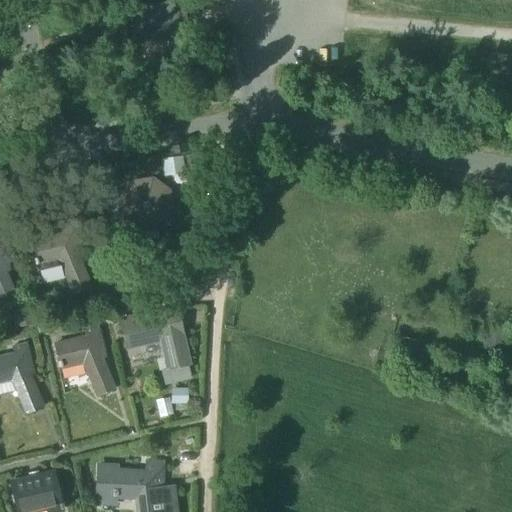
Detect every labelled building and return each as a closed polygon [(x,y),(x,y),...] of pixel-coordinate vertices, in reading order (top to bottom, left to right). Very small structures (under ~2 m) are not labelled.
[(150,3),(127,7),(134,44),(181,35),(177,16),(184,15),(182,8),(175,9),(173,1),(150,5),(150,3)] [(187,34),(184,15),(177,16),(181,35),(187,34)] [(183,112),(186,114),(190,106),(187,105),(186,99),(174,101),(177,114),(183,112)] [(182,157),(161,159),(163,177),(184,175),(182,157)] [(132,185),(121,200),(124,220),(140,231),(159,227),(170,211),(167,192),(151,181),(132,185)] [(138,242),(140,231),(124,220),(121,200),(107,203),(111,222),(117,231),(133,242),(138,242)] [(68,278),(74,294),(89,287),(75,255),(74,250),(78,250),(73,227),(63,229),(65,236),(49,240),(47,233),(30,237),(31,244),(36,264),(37,264),(59,259),(68,278)] [(1,242),(0,242),(0,307),(2,311),(17,305),(4,273),(4,268),(8,267),(1,242)] [(59,259),(37,264),(42,284),(68,278),(59,259)] [(207,290),(188,291),(189,302),(208,301),(207,290)] [(176,310),(162,314),(135,320),(134,317),(124,320),(130,347),(137,346),(161,340),(164,352),(168,369),(161,371),(164,384),(190,378),(188,366),(181,336),(182,335),(176,310)] [(84,363),(99,397),(114,390),(100,359),(98,354),(103,353),(97,328),(85,331),(87,339),(54,346),(59,369),(84,363)] [(161,340),(137,346),(140,357),(164,352),(161,340)] [(16,391),(26,413),(41,407),(28,375),(27,370),(31,369),(25,345),(13,347),(14,355),(0,357),(0,381),(11,379),(16,391)] [(11,379),(0,381),(0,394),(16,391),(11,379)] [(187,389),(170,389),(171,405),(188,405),(187,389)] [(169,399),(155,402),(159,418),(173,415),(169,399)] [(137,497),(138,511),(155,511),(154,498),(154,493),(160,493),(160,490),(160,486),(161,463),(147,463),(147,474),(115,472),(115,468),(98,467),(96,503),(113,504),(113,496),(137,497)] [(10,484),(16,511),(28,511),(46,508),(46,511),(51,511),(62,510),(62,509),(63,509),(62,504),(61,504),(53,472),(37,476),(38,477),(10,484)] [(174,511),(172,489),(160,490),(160,493),(154,493),(154,498),(155,511),(174,511)]
